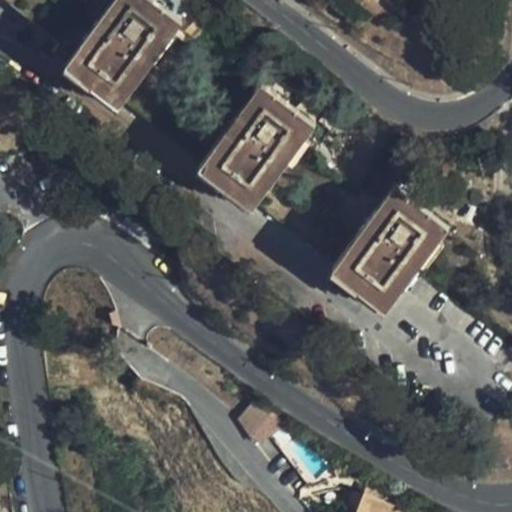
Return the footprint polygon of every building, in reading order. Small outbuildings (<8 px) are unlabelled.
[(1,0),(60,45),(54,54),(392,310),(455,229),(398,187),(355,243),(276,182),(319,126),(264,86),(222,141),(143,82),(185,26),(150,0),(118,0),(94,31),(52,0),(1,0)] [(265,399),(242,410),(256,439),(279,428),(265,399)] [(370,498),(394,511),(405,511),(408,505),(378,483),(370,498)] [(354,508),(360,511),(363,511),(370,498),(362,493),(354,508)] [(394,511),(370,498),(363,511),(394,511)]
